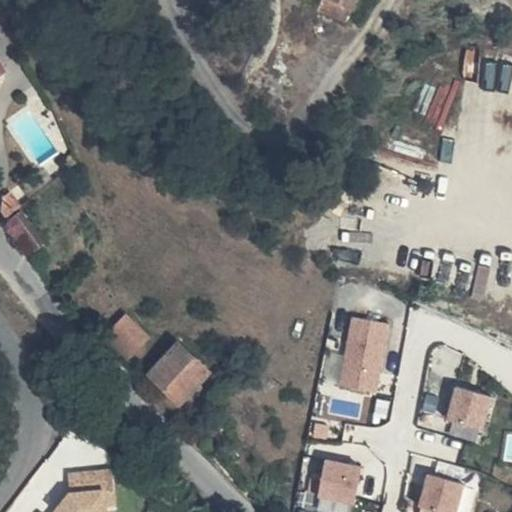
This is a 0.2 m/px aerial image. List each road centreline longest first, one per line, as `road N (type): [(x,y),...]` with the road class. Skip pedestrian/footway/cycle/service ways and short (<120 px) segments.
road 1 (residential): [(0,252),(54,326),(241,511)]
road 2 (residential): [(0,500),(32,447),(37,422),(34,393),(0,320)]
